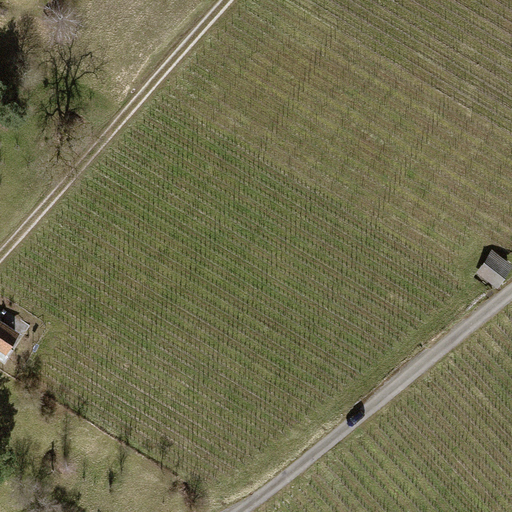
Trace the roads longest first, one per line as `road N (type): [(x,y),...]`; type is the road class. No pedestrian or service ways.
road 1 (track): [(240,511),(511,292)]
road 2 (track): [(229,0),(0,256)]
